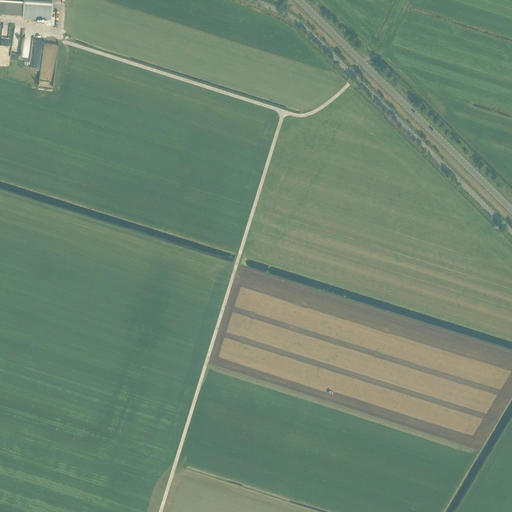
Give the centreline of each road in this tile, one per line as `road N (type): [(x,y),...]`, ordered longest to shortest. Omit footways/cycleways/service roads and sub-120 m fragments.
road 1 (unclassified): [(251,0),(303,27),(511,233)]
road 2 (primary): [(511,211),(298,0)]
